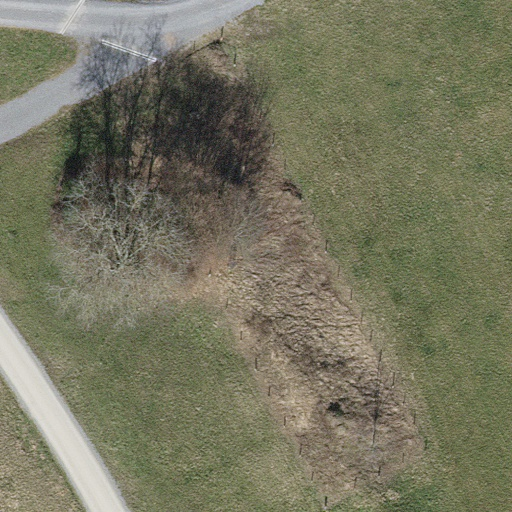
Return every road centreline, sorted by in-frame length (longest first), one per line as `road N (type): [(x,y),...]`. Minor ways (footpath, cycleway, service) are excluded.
road 1 (track): [(223,0),(0,122)]
road 2 (track): [(0,335),(111,511)]
road 3 (track): [(170,28),(0,11)]
